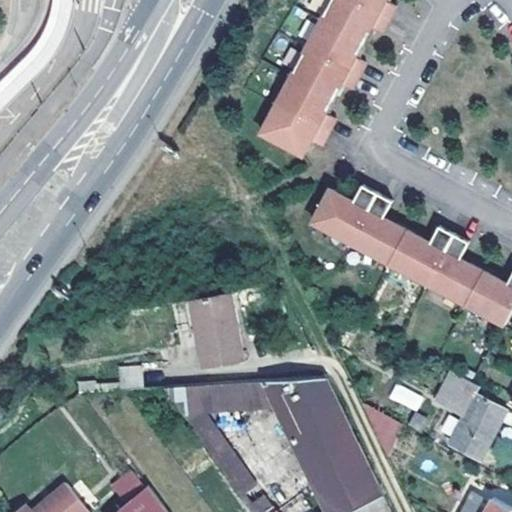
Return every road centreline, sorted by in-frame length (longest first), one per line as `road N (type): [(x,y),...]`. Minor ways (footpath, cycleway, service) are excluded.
road 1 (secondary): [(0,317),(128,136),(209,0)]
road 2 (residential): [(462,0),(451,6),(377,155),(511,228)]
road 3 (secondary): [(157,0),(105,83),(0,212)]
